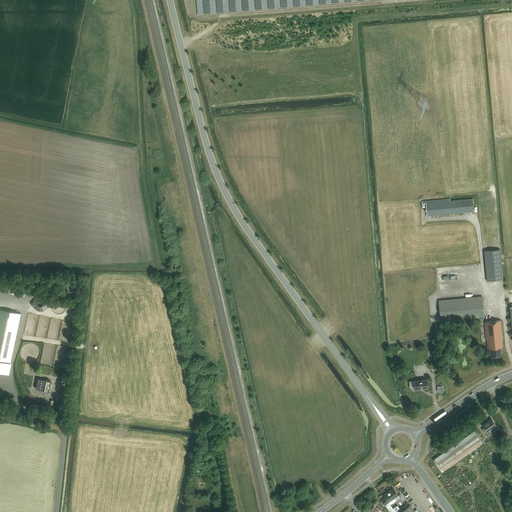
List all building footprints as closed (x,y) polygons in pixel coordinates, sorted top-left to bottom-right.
[(449,199),(422,201),(422,207),(425,207),(424,203),(426,203),(427,216),(474,212),(473,199),(450,201),(449,199)] [(487,281),(503,279),(500,249),(484,251),(487,281)] [(441,321),(484,317),(482,296),(439,300),(441,321)] [(0,370),(8,372),(21,313),(0,308),(0,370)] [(491,357),(500,356),(501,356),(500,348),(502,347),(502,337),(501,320),(484,322),(486,339),(487,339),(488,349),(490,349),(491,357)] [(49,392),(51,381),(46,380),(38,379),(36,389),(44,391),(49,392)] [(423,389),(427,388),(426,379),(413,381),(414,389),(423,388),(423,389)] [(491,418),(482,424),(484,428),(482,429),(487,436),(491,433),(490,430),(496,426),(491,418)] [(442,472),(483,443),(474,430),(433,460),(442,472)] [(385,497),(382,500),(385,505),(390,511),(414,511),(410,506),(401,511),(395,511),(390,505),(400,498),(398,495),(393,488),(383,495),(385,497)]
